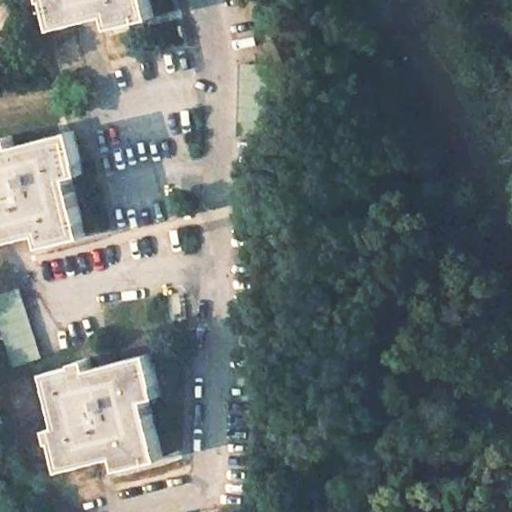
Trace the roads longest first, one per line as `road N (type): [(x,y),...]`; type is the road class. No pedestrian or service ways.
road 1 (unknown): [(145,252),(118,81),(226,74)]
road 2 (residential): [(511,155),(419,0)]
